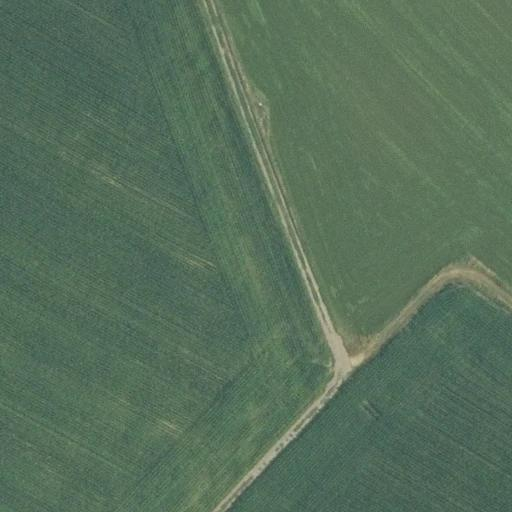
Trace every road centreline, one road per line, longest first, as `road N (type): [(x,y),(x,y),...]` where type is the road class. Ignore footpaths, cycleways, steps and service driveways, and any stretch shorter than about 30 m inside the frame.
road 1 (track): [(511,307),(477,280),(443,282),(349,381),(207,0)]
road 2 (track): [(227,511),(349,381)]
